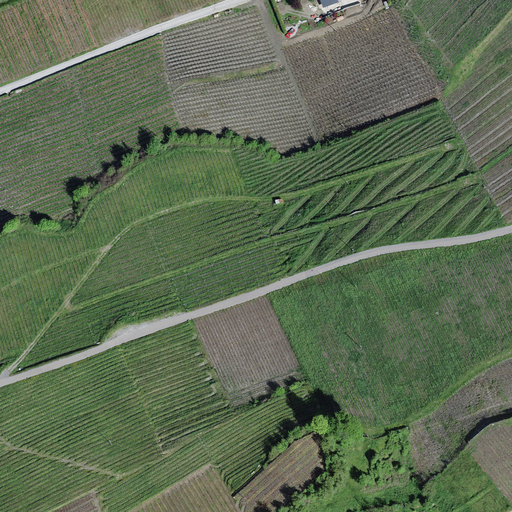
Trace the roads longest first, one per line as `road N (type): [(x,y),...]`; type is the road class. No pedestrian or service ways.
road 1 (unclassified): [(511,228),(346,260),(0,383)]
road 2 (unclassified): [(0,91),(243,0)]
